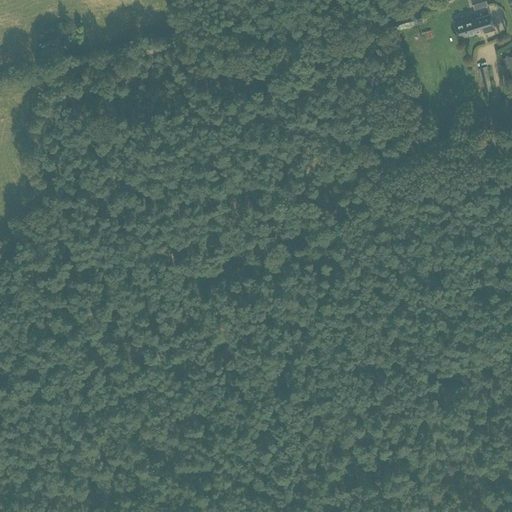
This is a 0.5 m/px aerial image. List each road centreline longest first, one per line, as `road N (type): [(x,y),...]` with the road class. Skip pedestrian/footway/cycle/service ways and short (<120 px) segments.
road 1 (track): [(71,78),(32,129),(31,163),(118,392),(0,458)]
road 2 (track): [(0,86),(71,78),(176,41),(183,36),(182,0)]
road 3 (track): [(511,320),(400,511)]
road 4 (track): [(118,392),(159,376),(221,494)]
